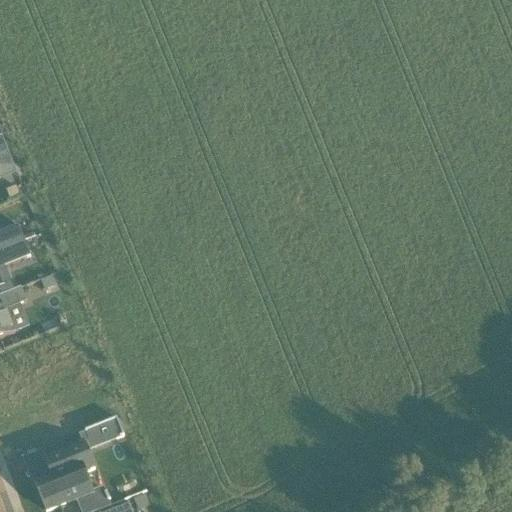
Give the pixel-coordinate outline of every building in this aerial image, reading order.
[(0,252),(24,243),(18,227),(0,234),(0,252)] [(0,270),(30,258),(24,243),(0,252),(0,270)] [(52,278),(40,283),(44,293),(56,288),(52,278)] [(0,340),(14,335),(5,312),(26,304),(20,290),(0,297),(0,340)] [(123,438),(116,420),(84,433),(91,450),(123,438)] [(49,475),(33,481),(45,511),(49,511),(92,495),(84,475),(94,471),(84,446),(49,460),(49,461),(53,470),(49,472),(49,475)] [(144,498),(134,502),(138,511),(149,508),(144,498)]
